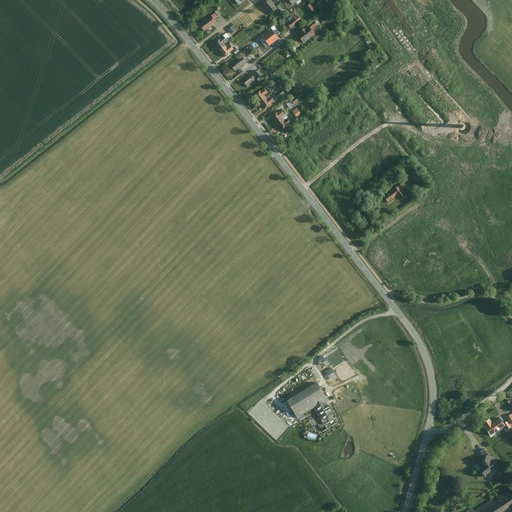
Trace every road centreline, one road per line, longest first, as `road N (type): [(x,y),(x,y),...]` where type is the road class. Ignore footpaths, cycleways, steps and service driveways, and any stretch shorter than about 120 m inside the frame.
road 1 (tertiary): [(428,433),(432,378),(416,338),(225,88)]
road 2 (track): [(274,391),(372,316),(396,310)]
